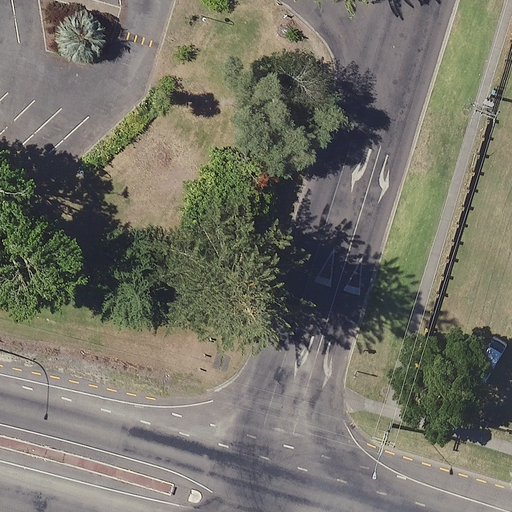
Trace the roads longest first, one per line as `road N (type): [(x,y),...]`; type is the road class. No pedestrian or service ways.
road 1 (unclassified): [(406,0),(348,143),(248,474)]
road 2 (secondary): [(0,399),(248,474)]
road 3 (secondary): [(248,474),(372,511)]
